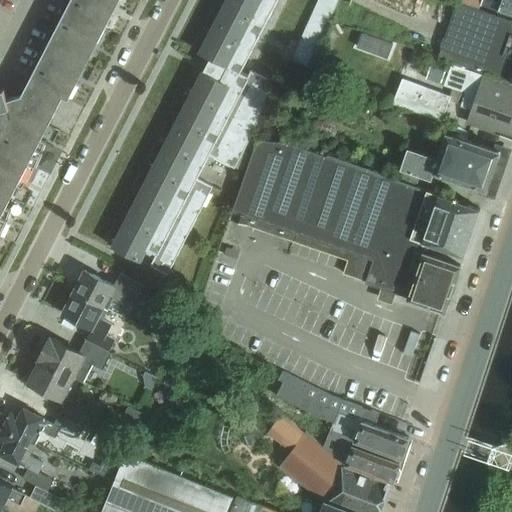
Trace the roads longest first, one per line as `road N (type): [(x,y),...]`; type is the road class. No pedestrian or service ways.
road 1 (residential): [(0,326),(171,0)]
road 2 (tertiary): [(447,433),(511,234)]
